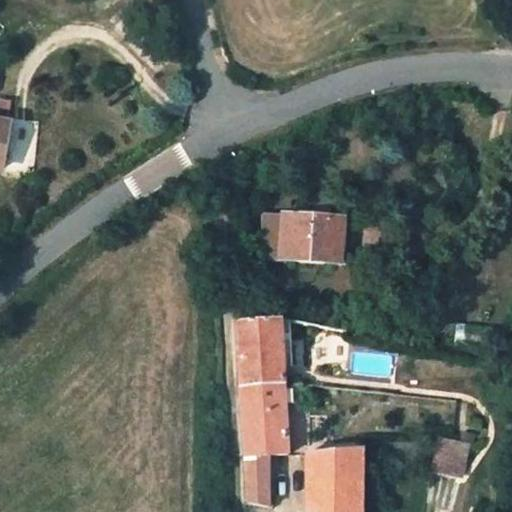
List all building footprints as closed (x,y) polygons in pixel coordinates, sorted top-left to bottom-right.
[(310,215),(254,208),(247,254),(301,260),(304,235),(308,233),(310,215)] [(229,376),(259,376),(256,309),(209,298),(215,377),(229,376)] [(229,376),(215,377),(223,492),(238,489),(237,453),(262,445),(259,376),(229,376)] [(465,476),(466,441),(432,440),(431,475),(465,476)] [(284,447),(277,511),(332,511),(337,447),(284,447)]
